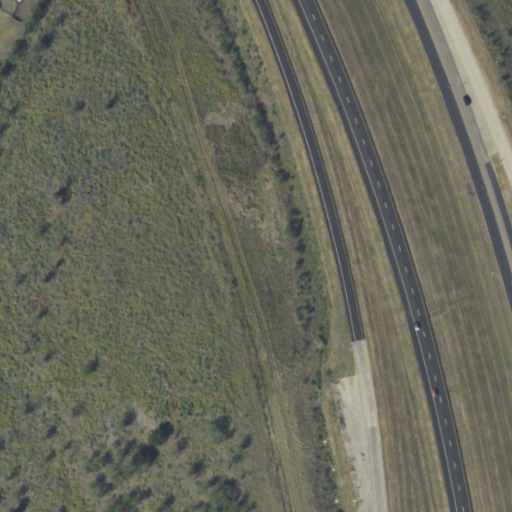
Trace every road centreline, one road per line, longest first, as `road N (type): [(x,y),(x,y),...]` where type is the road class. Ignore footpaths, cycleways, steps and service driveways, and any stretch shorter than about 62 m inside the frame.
road 1 (motorway): [(301,0),(371,163),(436,379),(463,511)]
road 2 (motorway): [(255,0),(345,268),(381,511)]
road 3 (motorway): [(511,275),(414,0)]
road 4 (motorway): [(511,173),(438,0)]
